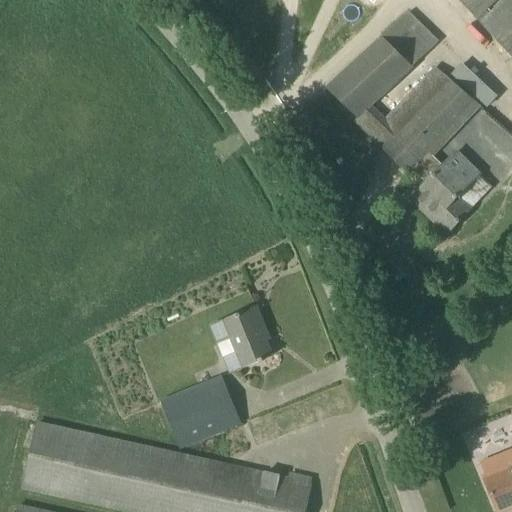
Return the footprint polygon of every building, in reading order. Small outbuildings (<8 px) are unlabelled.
[(462,0),(481,20),(480,21),(511,54),(511,0),(503,0),(488,14),(485,11),(497,0),(462,0)] [(387,119),(372,106),(438,42),(409,11),(327,88),(358,118),(354,121),(409,174),(413,170),(428,184),(412,200),(447,234),(471,208),(491,188),(476,173),(478,172),(454,149),(442,163),(426,149),(432,142),(438,146),(478,105),(437,65),(387,119)] [(244,369),(272,357),(262,334),(266,332),(256,308),(210,327),(229,374),(243,368),(244,369)] [(223,377),(215,380),(212,371),(201,376),(204,384),(161,402),(180,448),(242,423),(223,377)] [(17,511),(306,511),(312,486),(311,486),(312,479),(293,474),(292,478),(37,422),(24,484),(148,511),(56,511),(19,504),(17,511)] [(511,451),(483,463),(489,477),(485,479),(498,511),(499,511),(511,506),(511,451)]
